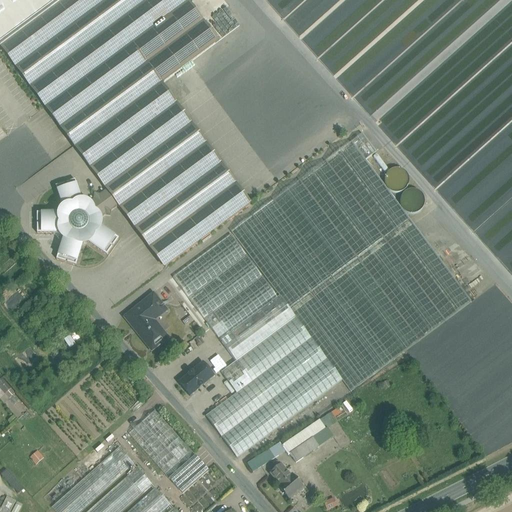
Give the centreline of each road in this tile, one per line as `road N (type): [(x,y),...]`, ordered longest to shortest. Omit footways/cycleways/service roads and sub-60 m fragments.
road 1 (unclassified): [(0,210),(267,511)]
road 2 (unknown): [(290,48),(224,104),(222,125),(234,151),(254,159),(282,150),(344,101)]
